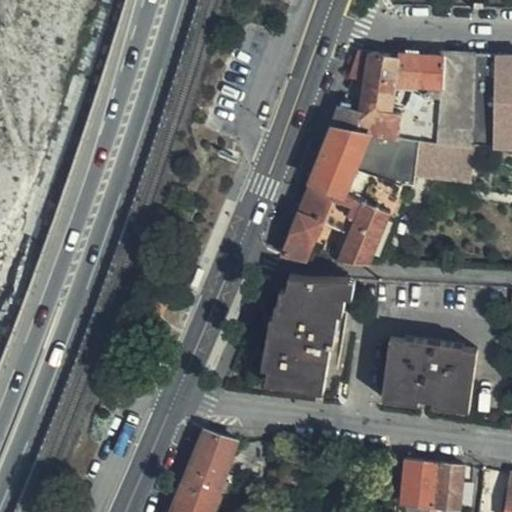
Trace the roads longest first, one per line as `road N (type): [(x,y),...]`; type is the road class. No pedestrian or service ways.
road 1 (primary): [(0,496),(88,268),(175,0)]
road 2 (primary): [(152,0),(0,432)]
road 3 (tertiary): [(327,14),(176,389)]
road 4 (residential): [(176,389),(511,442)]
road 5 (residential): [(327,14),(511,29)]
road 6 (tertiary): [(176,389),(125,511)]
